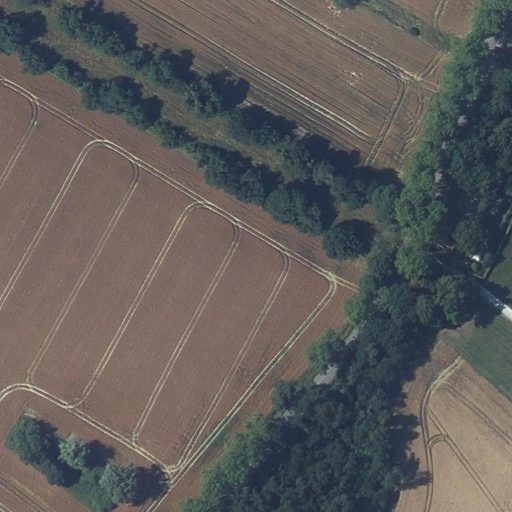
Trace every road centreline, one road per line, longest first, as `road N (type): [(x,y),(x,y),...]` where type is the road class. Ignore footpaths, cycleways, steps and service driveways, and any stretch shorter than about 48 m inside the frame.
road 1 (secondary): [(212,511),(361,342),(414,246),(489,61)]
road 2 (track): [(0,4),(414,246)]
road 3 (track): [(383,0),(489,61)]
